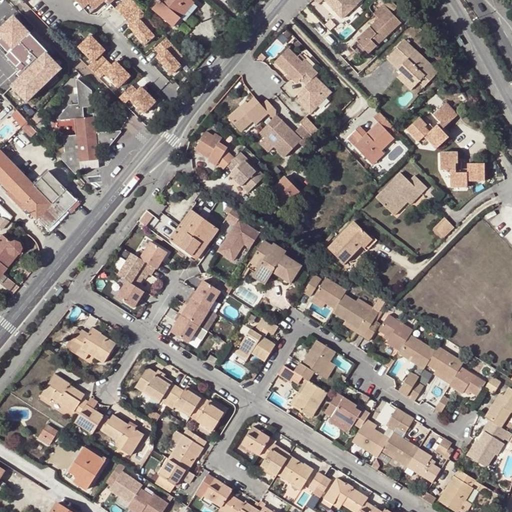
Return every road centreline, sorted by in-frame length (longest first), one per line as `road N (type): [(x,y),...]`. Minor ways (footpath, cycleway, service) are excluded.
road 1 (tertiary): [(182,106),(0,328)]
road 2 (unclassified): [(248,403),(293,334),(308,328),(456,435)]
road 3 (tertiary): [(0,345),(155,157)]
road 4 (residential): [(248,403),(421,511)]
road 5 (residential): [(49,0),(61,14),(103,26),(182,106)]
road 6 (residential): [(72,290),(157,182),(155,157)]
road 7 (tertiary): [(190,114),(284,0)]
road 8 (tertiary): [(269,0),(182,106)]
road 9 (residential): [(140,335),(248,403)]
road 10 (secondary): [(448,0),(511,106)]
